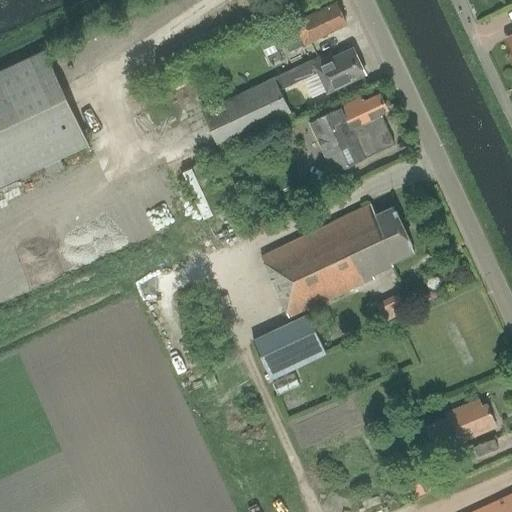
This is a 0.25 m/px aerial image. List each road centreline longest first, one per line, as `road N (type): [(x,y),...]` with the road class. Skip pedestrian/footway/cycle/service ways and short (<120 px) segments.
road 1 (tertiary): [(511,313),(361,0)]
road 2 (residential): [(511,114),(457,0)]
